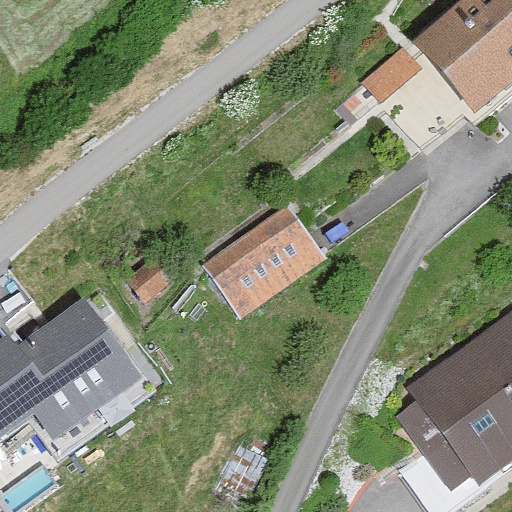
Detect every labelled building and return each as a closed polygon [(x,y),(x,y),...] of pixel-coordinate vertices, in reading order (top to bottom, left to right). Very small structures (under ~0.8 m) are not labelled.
[(511,0),(472,0),(415,49),(470,113),(511,77),(511,0)] [(307,271),(270,216),(188,271),(225,326),(307,271)] [(153,292),(143,277),(116,296),(126,311),(153,292)] [(8,326),(0,331),(0,439),(35,413),(53,437),(135,376),(81,305),(24,347),(8,326)] [(511,451),(511,330),(503,316),(389,391),(400,408),(379,422),(428,496),(442,487),(447,494),(511,451)]
